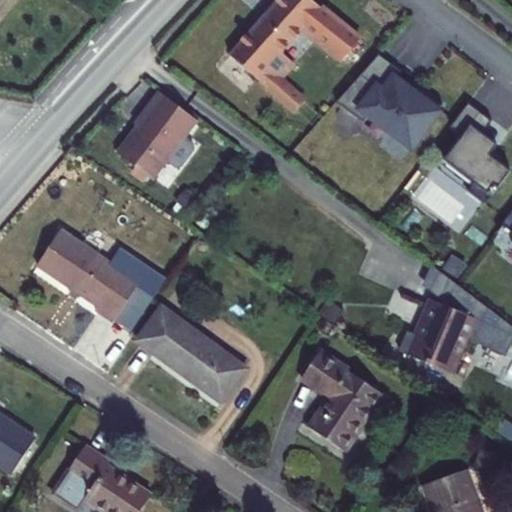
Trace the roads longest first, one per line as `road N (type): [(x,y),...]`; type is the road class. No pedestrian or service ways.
road 1 (residential): [(281,511),(0,322)]
road 2 (secondary): [(0,197),(177,0)]
